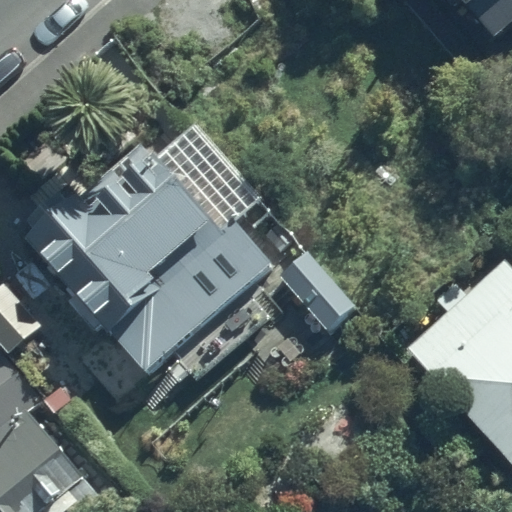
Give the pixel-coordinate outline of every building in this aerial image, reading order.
[(511,0),(454,0),(488,41),(511,20),(511,0)] [(34,231),(24,239),(106,339),(110,335),(144,377),(278,269),(238,220),(220,234),(146,143),(64,210),(54,198),(26,221),(34,231)] [(358,306),(306,251),(281,275),(332,330),(358,306)] [(450,316),(410,353),(511,460),(511,272),(504,264),(468,298),(456,286),(438,303),(450,316)] [(0,511),(99,511),(107,506),(32,412),(44,402),(2,349),(0,350),(0,511)]
